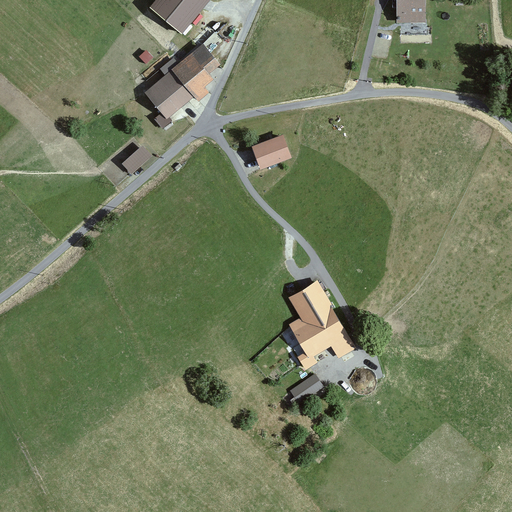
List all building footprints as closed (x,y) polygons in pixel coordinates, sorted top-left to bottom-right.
[(157,0),(149,11),(181,38),(212,0),(157,0)] [(426,0),(396,0),(397,26),(427,26),(426,0)] [(203,45),(144,95),(167,121),(213,82),(209,78),(222,67),(203,45)] [(284,138),(253,149),(261,172),(291,161),(284,138)] [(121,162),(131,173),(152,153),(141,142),(121,162)] [(320,281),(290,299),(303,320),(291,327),(311,361),(331,349),(340,364),(361,351),(320,281)] [(323,388),(315,375),(288,393),(296,405),(323,388)]
